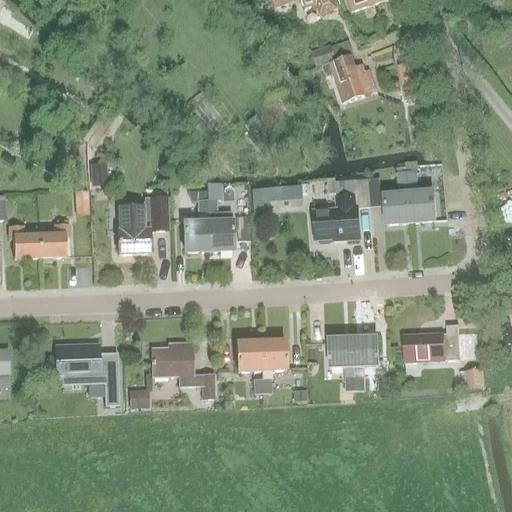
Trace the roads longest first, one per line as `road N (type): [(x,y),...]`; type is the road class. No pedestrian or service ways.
road 1 (residential): [(0,307),(235,299),(471,276)]
road 2 (residential): [(437,0),(482,250),(471,276)]
